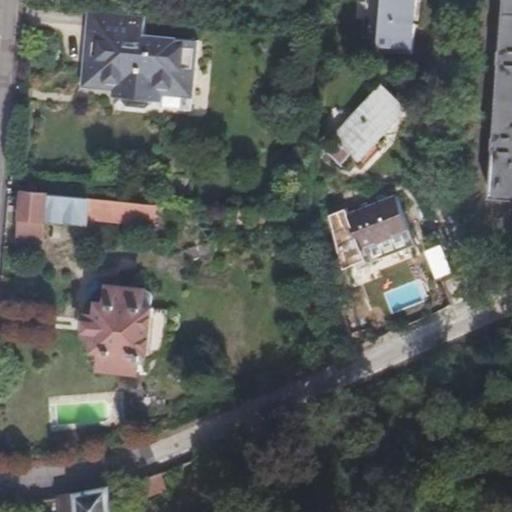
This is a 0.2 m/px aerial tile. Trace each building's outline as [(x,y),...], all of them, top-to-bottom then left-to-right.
[(376,0),(372,50),(408,54),(411,0),(376,0)] [(511,0),(502,0),(485,197),(511,199),(511,0)] [(143,13),(87,8),(81,81),(110,84),(110,95),(149,98),(161,99),(162,89),(191,92),(196,38),(141,33),(143,13)] [(382,88),(331,138),(361,170),(380,152),(376,146),(408,116),(382,88)] [(190,110),(191,92),(162,89),(161,99),(149,98),(149,106),(190,110)] [(84,194),(21,188),(19,225),(82,230),(83,215),(84,194)] [(84,194),(83,215),(121,217),(123,198),(84,194)] [(397,197),(349,218),(363,249),(410,228),(397,197)] [(123,198),(121,217),(148,219),(150,201),(123,198)] [(88,313),(85,333),(94,334),(92,349),(102,351),(100,366),(143,372),(148,337),(155,337),(157,324),(150,323),(155,287),(112,281),(109,298),(99,297),(97,314),(88,313)] [(138,479),(142,495),(169,487),(165,470),(138,479)] [(107,488),(63,496),(63,511),(114,511),(113,503),(142,495),(138,479),(126,483),(107,488)]
